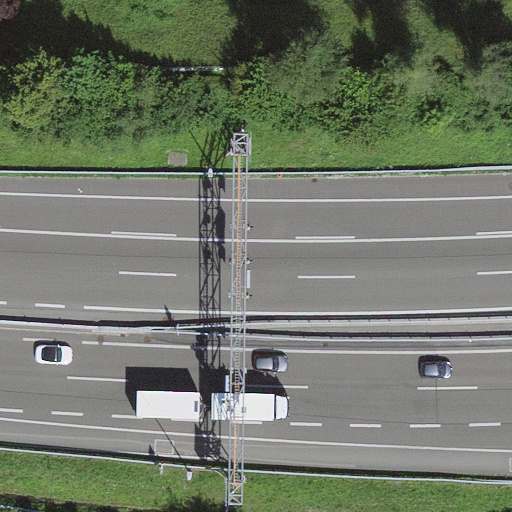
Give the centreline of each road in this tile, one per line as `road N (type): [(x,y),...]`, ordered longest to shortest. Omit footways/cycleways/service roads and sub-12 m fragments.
road 1 (motorway): [(0,377),(511,388)]
road 2 (motorway): [(511,271),(0,268)]
